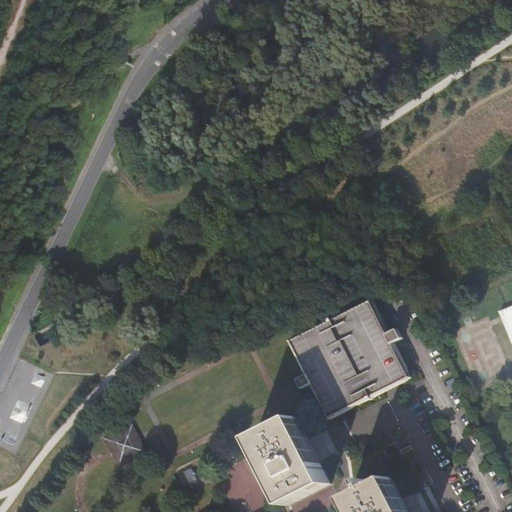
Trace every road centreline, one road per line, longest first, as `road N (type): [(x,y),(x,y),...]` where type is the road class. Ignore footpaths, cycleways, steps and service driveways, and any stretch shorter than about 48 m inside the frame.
road 1 (tertiary): [(0,368),(157,57)]
road 2 (unknown): [(393,297),(501,511)]
